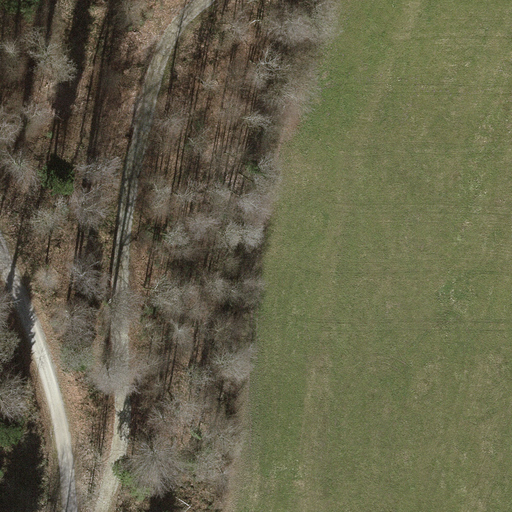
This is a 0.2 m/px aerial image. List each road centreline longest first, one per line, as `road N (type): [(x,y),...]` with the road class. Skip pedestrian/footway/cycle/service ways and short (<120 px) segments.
road 1 (track): [(209,0),(148,99),(123,306),(119,458),(96,511)]
road 2 (track): [(0,257),(39,351),(75,511)]
